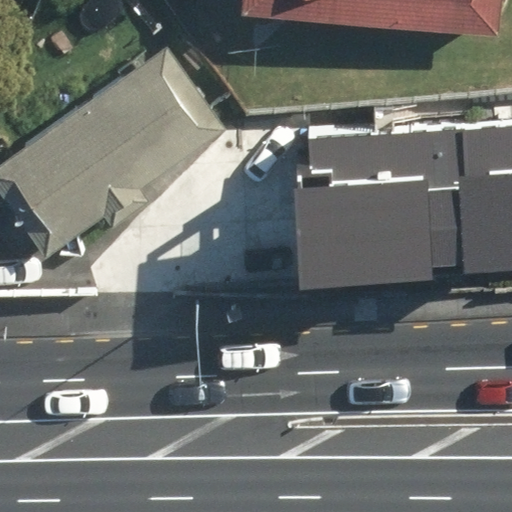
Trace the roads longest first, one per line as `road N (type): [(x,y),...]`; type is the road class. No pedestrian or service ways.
road 1 (primary): [(511,497),(460,497),(153,434)]
road 2 (primary): [(153,434),(462,371),(511,371)]
road 3 (primary): [(153,434),(0,441)]
